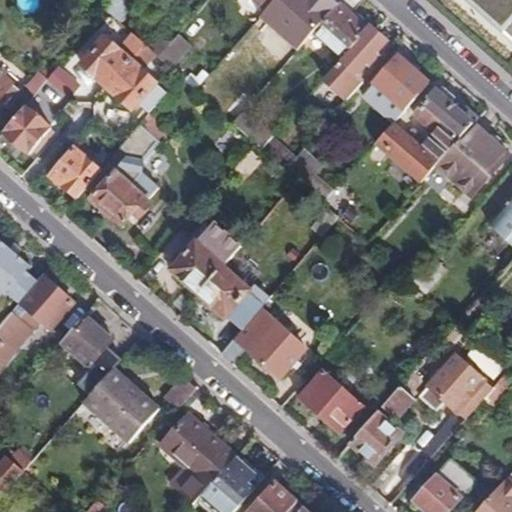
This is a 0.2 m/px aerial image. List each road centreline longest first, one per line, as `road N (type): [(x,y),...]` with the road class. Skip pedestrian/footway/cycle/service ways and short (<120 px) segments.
road 1 (residential): [(0,189),(364,511)]
road 2 (residential): [(511,111),(390,0)]
